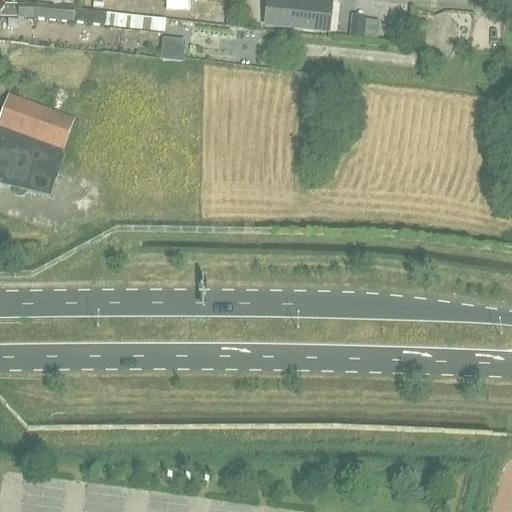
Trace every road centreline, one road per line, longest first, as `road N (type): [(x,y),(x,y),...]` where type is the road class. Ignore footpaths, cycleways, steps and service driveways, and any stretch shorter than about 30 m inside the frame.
road 1 (primary): [(511,319),(243,303),(0,305)]
road 2 (primary): [(0,357),(511,366)]
